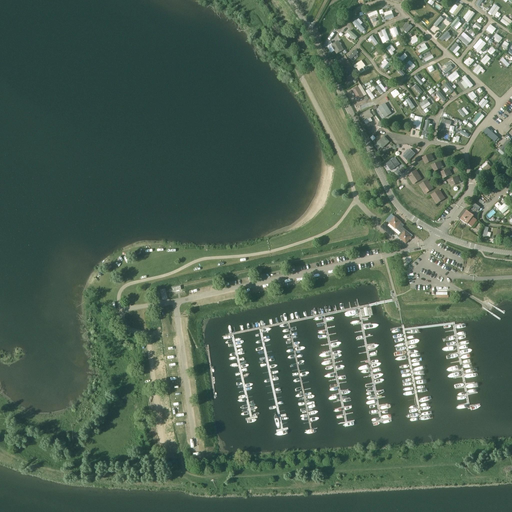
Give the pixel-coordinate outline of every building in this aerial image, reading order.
[(487,12),(490,7),(483,2),(481,5),(483,6),(481,8),(487,12)] [(495,4),(488,13),(494,17),(500,8),(495,4)] [(375,7),(364,12),(371,26),(378,22),(376,16),(379,15),(375,7)] [(463,18),(469,23),(475,14),(469,9),(463,18)] [(383,13),(386,20),(394,18),(392,10),(383,13)] [(511,15),(509,18),(504,15),(500,21),(508,27),(511,22),(511,20),(511,18),(511,15)] [(358,18),(353,23),(362,33),(365,29),(361,25),(363,23),(358,18)] [(479,32),(482,27),(477,22),(473,27),(479,32)] [(401,30),(402,31),(403,30),(406,33),(413,27),(408,23),(401,30)] [(393,38),(399,36),(396,27),(390,29),(393,38)] [(490,28),(486,33),(490,36),(494,32),(490,28)] [(349,38),(351,36),(355,40),(358,37),(350,30),(345,35),(349,38)] [(382,43),(389,41),(386,30),(379,31),(382,43)] [(497,34),(493,39),(499,43),(503,38),(497,34)] [(412,44),(419,41),(417,35),(410,38),(412,44)] [(467,46),(470,43),(461,35),(458,38),(467,46)] [(366,43),(371,49),(376,45),(371,39),(366,43)] [(335,51),(336,53),(344,50),(339,40),(327,46),(330,53),(335,51)] [(476,50),(479,53),(486,43),(483,41),(476,50)] [(418,50),(420,53),(428,49),(425,43),(420,45),(422,48),(418,50)] [(456,54),(461,47),(455,43),(450,50),(456,54)] [(392,44),(386,48),(391,54),(396,51),(392,44)] [(487,51),(491,55),(496,50),(492,47),(487,51)] [(348,57),(352,61),(360,53),(356,49),(348,57)] [(384,61),(380,66),(385,70),(391,64),(385,59),(387,57),(385,55),(381,59),(384,61)] [(485,65),(491,59),(487,55),(481,61),(485,65)] [(507,67),(510,65),(503,58),(500,60),(507,67)] [(472,59),(470,61),(467,59),(464,62),(469,67),(474,61),(472,59)] [(355,64),(357,70),(365,67),(363,61),(355,64)] [(411,71),(415,67),(410,61),(406,65),(411,71)] [(444,61),(438,65),(444,74),(450,69),(444,61)] [(343,68),(348,77),(353,73),(348,65),(343,68)] [(481,71),(483,73),(486,71),(478,65),(473,71),(478,75),(481,71)] [(360,75),(362,80),(373,74),(370,69),(360,75)] [(427,72),(431,77),(435,74),(432,69),(427,72)] [(399,70),(395,73),(400,78),(404,75),(399,70)] [(452,82),(460,76),(456,71),(448,77),(452,82)] [(426,81),(424,77),(420,79),(417,75),(415,76),(420,84),(426,81)] [(464,81),(461,83),(466,89),(469,87),(470,88),(473,85),(465,75),(462,78),(464,81)] [(381,94),(387,90),(379,80),(376,82),(379,85),(376,87),(381,94)] [(449,90),(451,93),(454,91),(448,82),(444,85),(446,87),(443,89),(445,93),(449,90)] [(500,93),(503,90),(496,83),(493,86),(500,93)] [(356,100),(366,96),(362,85),(352,89),(356,100)] [(372,100),(376,98),(369,88),(365,91),(372,100)] [(394,98),(400,94),(397,89),(391,93),(394,98)] [(438,91),(435,94),(443,102),(446,99),(438,91)] [(479,95),(476,92),(474,93),(472,91),(468,95),(472,101),(479,95)] [(484,98),(478,104),(483,108),(488,102),(484,98)] [(423,110),(431,105),(427,99),(419,104),(423,110)] [(385,103),(378,107),(385,118),(392,114),(385,103)] [(360,114),(365,124),(375,119),(370,109),(360,114)] [(478,125),(485,116),(479,112),(473,122),(478,125)] [(420,130),(423,117),(415,116),(413,125),(416,125),(416,129),(420,130)] [(444,130),(444,127),(450,129),(452,121),(442,118),(439,129),(444,130)] [(495,142),(498,138),(487,128),(483,132),(495,142)] [(381,148),(382,149),(390,142),(384,136),(374,145),(379,150),(381,148)] [(498,152),(505,156),(511,145),(511,143),(506,140),(498,152)] [(410,148),(404,156),(410,160),(416,153),(410,148)] [(429,161),(429,160),(432,158),(431,154),(423,158),(426,163),(429,161)] [(496,155),(491,160),(495,164),(501,159),(496,155)] [(388,172),(401,166),(396,157),(384,162),(388,172)] [(486,161),(474,172),(480,178),(492,167),(486,161)] [(438,168),(441,166),(440,162),(432,165),(435,170),(438,169),(438,168)] [(446,175),(450,173),(449,169),(441,172),(443,177),(447,176),(446,175)] [(417,181),(420,179),(417,174),(418,173),(416,171),(408,176),(412,183),(416,180),(417,181)] [(452,185),(456,183),(455,182),(459,181),(457,177),(450,180),(452,185)] [(428,190),(429,191),(432,189),(428,184),(429,183),(428,180),(420,186),(424,192),(428,190)] [(440,194),(441,193),(439,190),(431,195),(436,202),(440,200),(441,201),(443,199),(440,194)] [(498,202),(495,205),(503,214),(509,208),(505,203),(502,205),(498,202)] [(457,218),(459,219),(465,223),(464,225),(466,223),(472,227),(477,220),(472,217),(473,216),(464,209),(457,218)] [(391,215),(386,221),(401,233),(398,236),(399,237),(399,238),(406,244),(411,237),(413,236),(410,234),(402,227),(404,225),(391,215)] [(483,236),(490,237),(491,232),(488,232),(489,227),(485,227),(483,236)]
